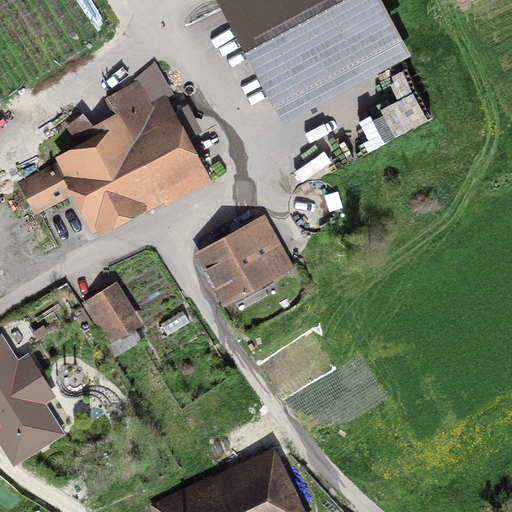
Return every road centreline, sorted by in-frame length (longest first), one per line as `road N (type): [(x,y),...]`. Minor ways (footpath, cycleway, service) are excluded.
road 1 (track): [(114,0),(151,43),(205,78),(246,145),(245,176),(232,202),(164,230)]
road 2 (track): [(0,306),(103,251),(164,230)]
